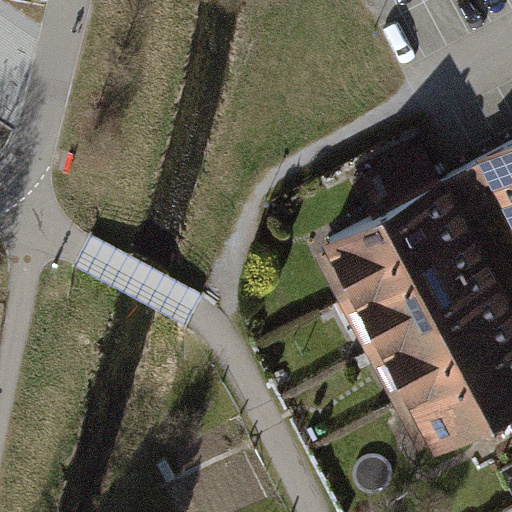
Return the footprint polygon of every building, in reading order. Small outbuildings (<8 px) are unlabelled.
[(511,144),(481,161),(511,217),(511,144)] [(369,213),(306,246),(334,299),(471,228),(443,175),(439,177),(427,154),(357,190),(369,213)] [(471,228),(334,299),(361,351),(498,280),(471,228)] [(511,306),(498,280),(361,351),(389,404),(511,340),(511,306)] [(511,340),(389,404),(416,457),(511,407),(511,340)]
